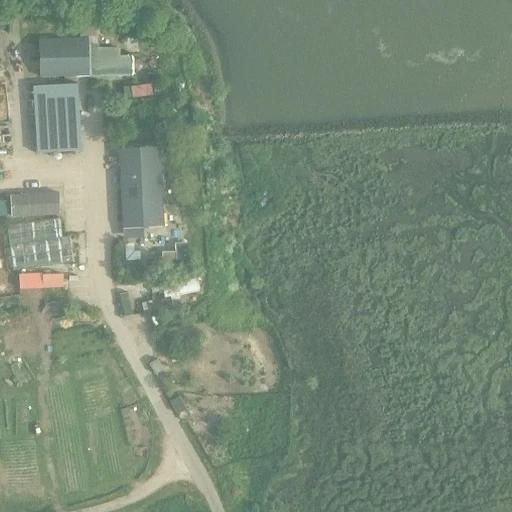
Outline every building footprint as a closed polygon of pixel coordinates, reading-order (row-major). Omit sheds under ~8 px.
[(10,11),(0,11),(0,25),(12,24),(10,11)] [(98,40),(97,29),(90,30),(91,41),(98,40)] [(89,37),(32,40),(33,79),(45,78),(60,77),(133,75),(133,74),(136,74),(140,72),(142,69),(143,66),(142,62),(140,59),(136,58),(133,58),(133,57),(116,57),(117,50),(98,50),(98,45),(90,46),(89,37)] [(151,83),(125,87),(127,98),(153,95),(151,83)] [(78,84),(34,86),(38,154),(82,151),(78,84)] [(160,146),(119,148),(123,229),(164,227),(160,146)] [(58,194),(11,196),(12,216),(60,214),(58,194)] [(73,262),(70,240),(70,237),(10,245),(14,271),(73,262)] [(63,275),(43,276),(44,288),(64,287),(63,275)] [(158,360),(150,364),(156,374),(164,370),(158,360)] [(180,396),(171,401),(177,414),(187,409),(180,396)]
